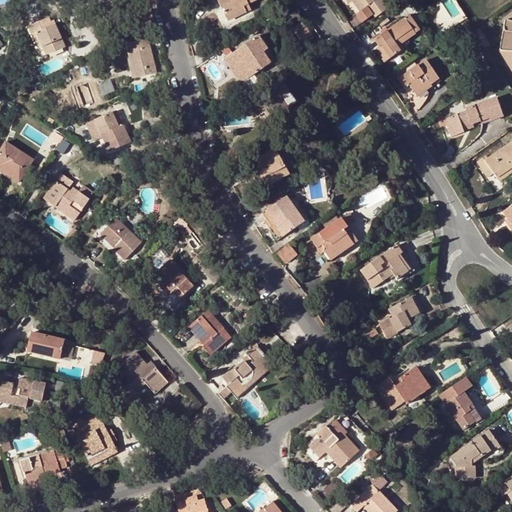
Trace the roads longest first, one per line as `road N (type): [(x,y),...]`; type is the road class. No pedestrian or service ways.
road 1 (residential): [(166,0),(205,161),(227,209),(330,360),(325,387),(250,447)]
road 2 (residential): [(250,447),(116,293),(47,244),(0,229)]
road 3 (residential): [(455,212),(313,0)]
road 4 (unclassified): [(455,212),(440,277),(511,378)]
road 5 (residential): [(250,447),(105,511)]
